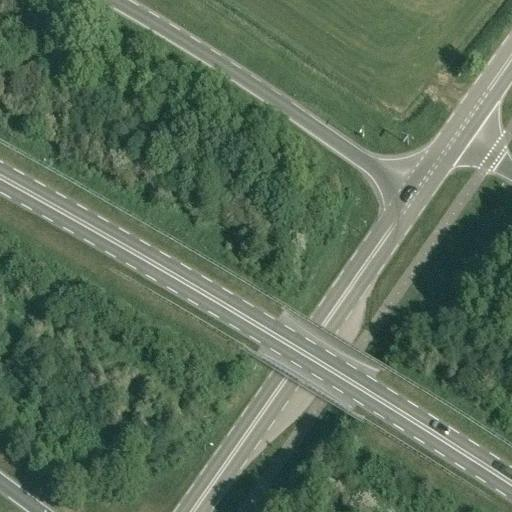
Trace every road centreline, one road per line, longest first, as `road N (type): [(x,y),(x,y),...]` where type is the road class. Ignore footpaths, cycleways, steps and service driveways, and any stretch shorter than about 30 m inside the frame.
road 1 (primary): [(511,485),(218,301),(0,180)]
road 2 (secondary): [(193,511),(414,195)]
road 3 (primary): [(414,195),(104,0)]
